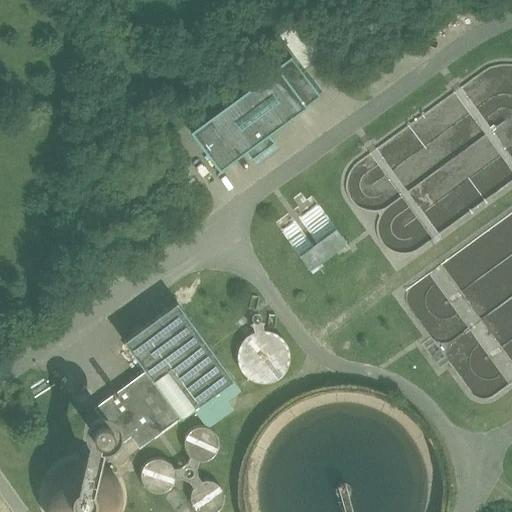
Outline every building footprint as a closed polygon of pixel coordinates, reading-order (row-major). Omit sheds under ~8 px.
[(321,54),(297,20),(280,33),(305,66),(321,54)] [(292,55),(191,129),(220,168),(246,150),(252,158),(276,141),(269,132),(321,94),(292,55)] [(347,241),(313,194),(307,198),(302,191),(293,197),(299,205),(293,209),(317,241),(313,244),(324,259),(347,241)] [(313,244),(289,212),(276,221),(310,268),(324,259),(313,244)] [(234,377),(177,300),(124,339),(146,369),(181,416),(234,377)] [(240,345),(237,355),(239,366),(245,375),(253,381),(264,384),(275,382),(284,376),(290,367),(293,357),(291,346),(285,337),(276,331),(266,328),(264,319),(262,319),(263,317),(263,315),(262,313),(261,312),(259,311),(257,311),(255,312),(253,313),(253,315),(253,317),(253,319),(255,320),(253,321),(255,330),(246,336),(240,345)] [(146,369),(95,407),(102,417),(100,417),(97,419),(95,420),(94,422),(93,424),(93,425),(92,428),(93,430),(93,432),(94,434),(96,436),(98,437),(100,438),(103,438),(106,438),(109,436),(111,434),(112,433),(113,431),(121,442),(131,434),(140,446),(181,416),(146,369)] [(212,427),(209,426),(206,425),(202,424),(198,425),(194,426),(192,428),(190,429),(188,431),(187,433),(186,436),(185,438),(185,441),(185,444),(185,446),(186,448),(188,451),(191,454),(188,460),(198,464),(200,459),(203,459),(206,458),(209,457),(212,456),(215,453),(217,450),(218,447),(219,445),(219,441),(219,438),(218,435),(216,432),(214,429),(212,427)] [(168,460),(166,458),(162,457),(157,456),(154,457),(152,458),(149,459),(148,461),(146,463),(144,465),(142,469),(142,470),(141,472),(141,475),(142,479),(144,482),(146,485),(149,487),(152,489),(155,490),(158,491),(161,490),(164,489),(166,488),(169,487),(171,484),(174,481),(175,478),(175,477),(181,476),(180,466),(174,466),(172,464),(171,462),(168,460)] [(188,460),(180,466),(181,476),(191,480),(199,474),(198,464),(188,460)] [(83,461),(77,461),(73,462),(68,464),(63,467),(60,470),(57,474),(55,477),(53,480),(51,484),(49,488),(49,493),(49,497),(49,501),(50,505),(51,509),(52,511),(115,511),(117,508),(118,505),(119,502),(119,500),(119,495),(118,490),(118,488),(117,484),(116,481),(114,477),(111,474),(108,470),(104,467),(102,466),(98,464),(93,462),(89,461),(83,461)] [(213,479),(210,478),(207,478),(205,478),(202,479),(199,474),(191,480),(194,485),(192,489),(191,492),(191,494),(191,496),(191,499),(192,501),(192,503),(194,505),(196,508),(198,510),(200,511),(202,511),(212,511),(215,511),(218,510),(220,508),(223,505),(224,501),(225,499),(225,497),(225,495),(225,492),(224,489),(222,485),(219,482),(217,481),(213,479)]
